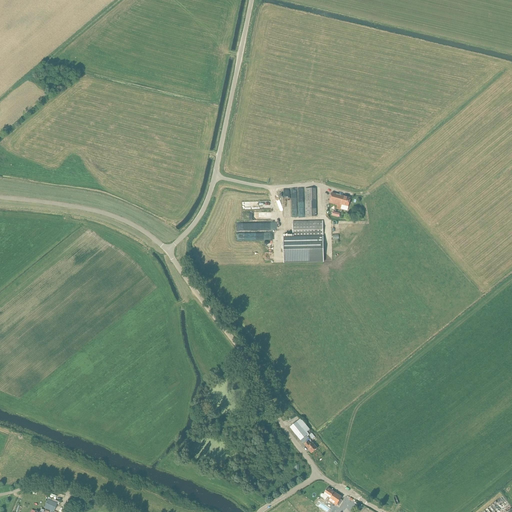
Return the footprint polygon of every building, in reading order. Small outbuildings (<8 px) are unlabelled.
[(305,189),(305,194),(305,217),(316,216),(316,189),(305,189)] [(341,210),(341,208),(342,205),(348,207),(350,203),(351,198),(332,193),(329,203),(337,206),(336,209),(341,210)] [(305,216),(305,208),(297,208),(297,196),(292,196),(292,216),(305,216)] [(323,262),(322,240),(322,237),(322,221),(292,222),(292,237),(285,238),(283,238),(284,263),(323,262)] [(237,232),(237,241),(275,240),(275,231),(276,231),(276,222),(237,223),(238,232),(237,232)] [(296,422),(294,424),(290,427),(303,443),(309,438),(307,436),(307,435),(306,433),(310,430),(306,425),(302,428),(296,422)] [(304,445),(311,453),(317,449),(312,442),(310,444),(308,442),(304,445)] [(342,497),(328,488),(324,494),(323,494),(321,494),(321,495),(321,497),(326,500),(327,497),(330,499),(329,500),(336,506),(339,501),(342,497)] [(48,497),(47,502),(44,508),(54,511),(57,504),(59,505),(60,502),(48,497)]
